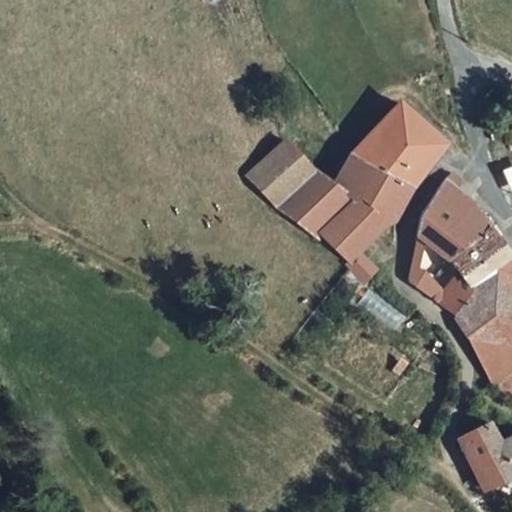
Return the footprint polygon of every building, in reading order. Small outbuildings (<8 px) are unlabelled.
[(394,96),(348,146),(345,150),(406,188),(424,156),(438,140),(394,96)] [(388,220),(406,188),(345,150),(324,181),(281,145),(247,176),(312,238),(317,232),(346,256),(341,263),(361,280),(370,269),(357,244),(367,230),(378,237),(388,220)] [(477,212),(441,178),(419,200),(408,279),(444,310),(467,278),(505,252),(477,212)] [(491,376),(511,363),(511,260),(505,252),(467,278),(444,310),(480,373),(491,376)] [(511,392),(511,363),(491,376),(511,392)] [(510,476),(511,479),(511,427),(495,437),(486,420),(456,436),(455,440),(479,488),(510,476)]
